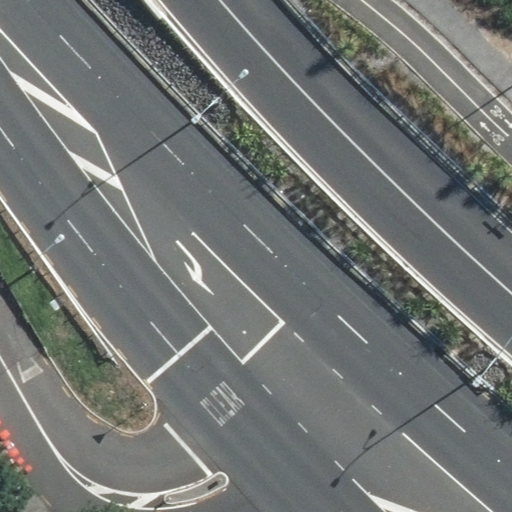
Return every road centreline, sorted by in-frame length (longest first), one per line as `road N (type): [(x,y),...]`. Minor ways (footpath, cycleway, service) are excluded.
road 1 (primary): [(31,0),(272,240),(511,458)]
road 2 (primary): [(331,511),(176,339),(0,106)]
